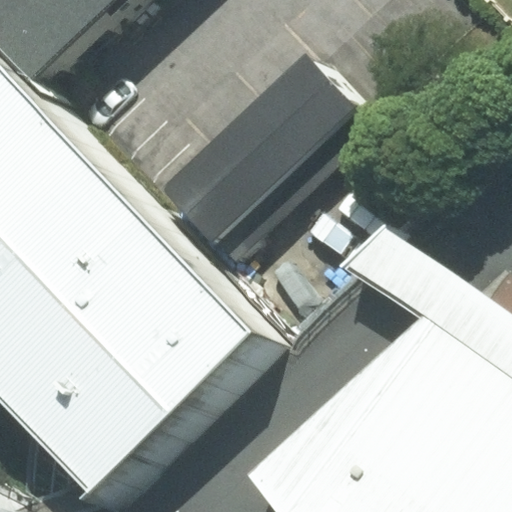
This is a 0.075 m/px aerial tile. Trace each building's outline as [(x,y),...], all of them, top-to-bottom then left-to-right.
[(0,0),(0,47),(54,104),(168,0),(0,0)] [(0,47),(0,375),(119,508),(282,346),(54,104),(0,47)] [(176,208),(231,262),(375,117),(320,63),(176,208)] [(317,511),(448,333),(511,378),(511,313),(414,244),(371,284),(440,327),(269,486),(289,511),(317,511)] [(511,511),(511,378),(448,333),(317,511),(511,511)]
